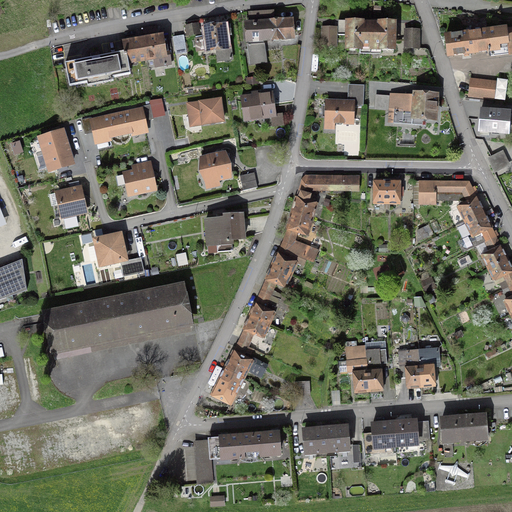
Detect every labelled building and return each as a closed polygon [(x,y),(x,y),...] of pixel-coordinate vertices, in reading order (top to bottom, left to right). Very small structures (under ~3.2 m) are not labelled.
[(247,27),(250,65),(265,63),(263,40),(293,37),(292,23),(247,27)] [(346,51),(370,51),(370,24),(340,23),(340,35),(346,35),(346,51)] [(394,24),(370,24),(370,51),(394,52),(394,24)] [(197,25),(187,26),(188,35),(198,34),(197,25)] [(205,40),(196,42),(198,53),(214,50),(217,63),(233,61),(230,46),(226,47),(222,28),(203,31),(205,40)] [(511,28),(446,37),(449,57),(490,52),(491,58),(511,54),(511,28)] [(334,47),(334,31),(323,31),(323,47),(334,47)] [(416,33),(406,33),(406,49),(416,49),(416,33)] [(143,40),(146,61),(170,56),(166,36),(143,40)] [(146,61),(143,40),(123,43),(127,64),(146,61)] [(65,66),(70,89),(130,76),(127,64),(125,52),(65,66)] [(495,83),(470,80),(468,97),(493,100),(495,83)] [(363,88),(348,87),(348,103),(326,103),(325,123),(352,123),(353,107),(363,107),(363,88)] [(271,96),(240,100),(243,122),(254,120),(256,131),(283,127),(282,115),(274,116),(271,96)] [(413,100),(396,99),(394,124),(424,127),(424,120),(434,121),(436,98),(414,96),(413,100)] [(194,125),(223,122),(221,101),(191,105),(194,125)] [(117,117),(121,135),(146,131),(144,122),(154,120),(151,105),(141,107),(142,112),(117,117)] [(509,115),(481,112),(479,131),(507,133),(509,115)] [(121,135),(117,117),(92,122),(91,118),(82,120),(85,135),(94,132),(96,141),(121,135)] [(41,138),(45,154),(68,147),(64,137),(63,131),(41,138)] [(19,142),(12,144),(15,154),(22,152),(19,142)] [(69,153),(68,147),(45,154),(51,171),(73,164),(69,153)] [(229,179),(224,154),(200,160),(206,184),(229,179)] [(130,195),(153,190),(149,172),(126,177),(130,195)] [(302,180),(292,212),(313,220),(317,205),(308,202),(311,193),(358,192),(358,180),(302,180)] [(399,182),(373,182),(373,204),(399,204),(399,182)] [(459,209),(465,222),(484,211),(478,200),(467,183),(419,182),(419,206),(437,207),(437,201),(467,202),(467,205),(459,209)] [(84,214),(79,191),(59,195),(64,218),(84,214)] [(479,235),(483,243),(495,237),(484,211),(465,222),(472,238),(479,235)] [(306,237),(313,220),(292,212),(289,221),(281,241),(316,254),(317,250),(294,242),(297,233),(306,237)] [(241,218),(206,221),(208,246),(243,243),(241,218)] [(425,226),(417,230),(421,240),(429,237),(425,226)] [(120,235),(95,241),(101,265),(125,259),(120,235)] [(482,257),(487,268),(506,259),(495,237),(483,243),(488,254),(482,257)] [(277,253),(272,266),(292,274),(298,258),(312,264),(316,254),(281,241),(277,253)] [(0,299),(27,290),(22,259),(0,267),(0,299)] [(120,263),(123,277),(143,273),(140,259),(120,263)] [(500,284),(503,290),(511,285),(511,271),(506,259),(487,268),(496,286),(500,284)] [(282,300),(292,274),(272,266),(268,274),(261,292),(282,300)] [(511,311),(511,285),(503,290),(505,294),(510,291),(511,296),(511,299),(504,304),(509,313),(511,311)] [(181,287),(46,315),(53,352),(188,324),(181,287)] [(269,325),(282,300),(261,292),(253,310),(250,316),(269,325)] [(262,339),(269,325),(250,316),(246,324),(238,342),(248,347),(254,335),(262,339)] [(244,356),(248,347),(238,342),(230,361),(225,370),(245,378),(248,372),(262,378),(267,366),(244,356)] [(379,344),(365,345),(368,393),(382,392),(379,344)] [(355,393),(368,393),(365,345),(351,346),(355,393)] [(438,350),(418,352),(421,388),(434,387),(432,365),(439,364),(438,350)] [(407,389),(421,388),(418,352),(394,354),(395,368),(405,367),(407,389)] [(236,398),(245,378),(225,370),(221,380),(213,397),(222,401),(226,393),(236,398)] [(484,417),(442,421),(444,443),(486,439),(484,417)] [(414,422),(394,424),(396,446),(416,444),(414,422)] [(397,453),(396,446),(394,424),(373,425),(373,436),(362,437),(364,456),(397,453)] [(346,429),(303,433),(305,453),(348,449),(346,429)] [(276,434),(250,435),(251,456),(277,454),(276,434)] [(210,461),(251,456),(250,435),(207,439),(208,443),(210,461)] [(210,461),(208,443),(194,445),(198,485),(212,483),(210,461)]
